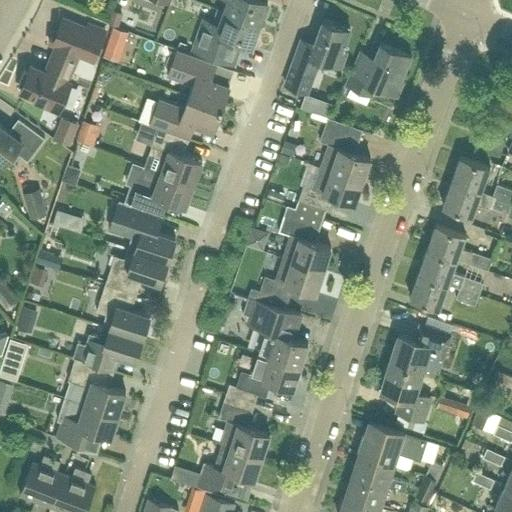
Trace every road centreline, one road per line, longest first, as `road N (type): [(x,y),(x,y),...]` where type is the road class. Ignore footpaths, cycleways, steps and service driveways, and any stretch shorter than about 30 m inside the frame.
road 1 (residential): [(299,511),(470,14)]
road 2 (residential): [(215,239),(302,0)]
road 3 (residential): [(129,511),(197,296)]
